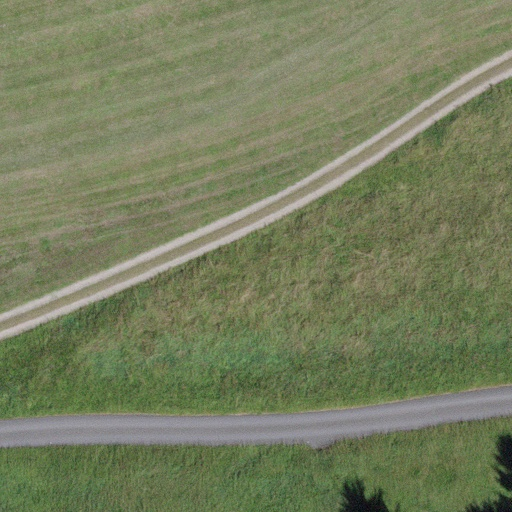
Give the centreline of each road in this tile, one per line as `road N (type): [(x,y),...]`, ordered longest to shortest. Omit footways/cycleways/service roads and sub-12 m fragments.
road 1 (track): [(0,328),(260,215),(511,66)]
road 2 (unclassified): [(0,452),(69,438),(350,438),(511,419)]
